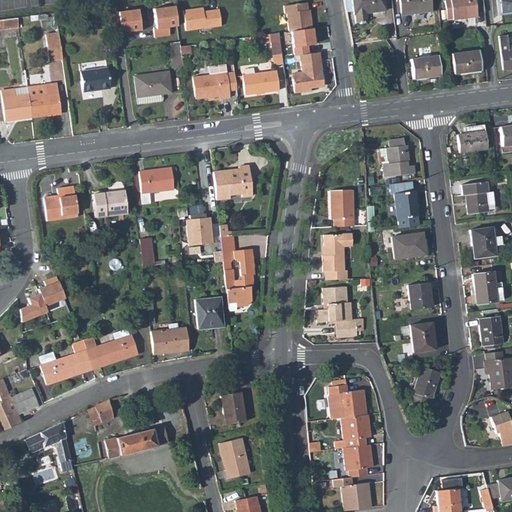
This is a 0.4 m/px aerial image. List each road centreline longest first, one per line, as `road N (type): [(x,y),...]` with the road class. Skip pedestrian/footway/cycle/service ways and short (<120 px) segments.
road 1 (residential): [(428,104),(460,360),(436,453)]
road 2 (residential): [(309,119),(14,160)]
road 3 (residential): [(309,119),(286,260),(284,359)]
road 4 (residential): [(0,443),(107,387),(187,367)]
road 5 (residential): [(418,448),(400,437),(370,361),(284,359)]
road 6 (residential): [(284,359),(295,511)]
road 7 (residential): [(187,367),(214,511)]
road 8 (residential): [(0,299),(26,252),(14,160)]
